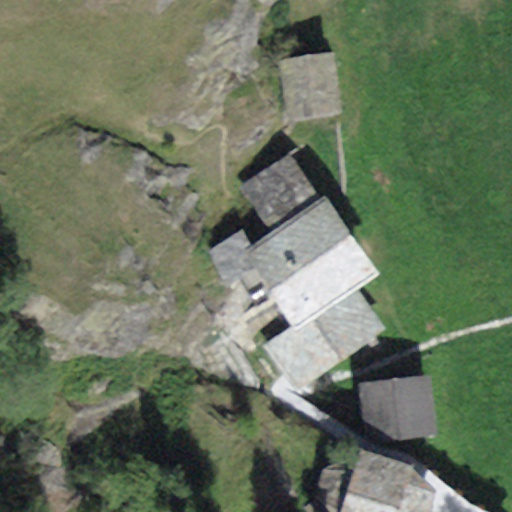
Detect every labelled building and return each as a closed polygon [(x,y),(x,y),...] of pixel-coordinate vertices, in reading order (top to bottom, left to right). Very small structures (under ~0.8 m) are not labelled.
[(337,61),(279,66),(284,126),(342,121),(337,61)] [(290,154),(240,186),(269,227),(316,194),(290,154)] [(323,200),(248,252),(300,326),(352,290),(375,274),(323,200)] [(300,326),(268,349),(296,389),(380,331),(352,290),(300,326)] [(434,380),(363,387),(369,445),(439,438),(434,380)] [(411,474),(360,456),(339,511),(431,511),(436,496),(411,474)]
